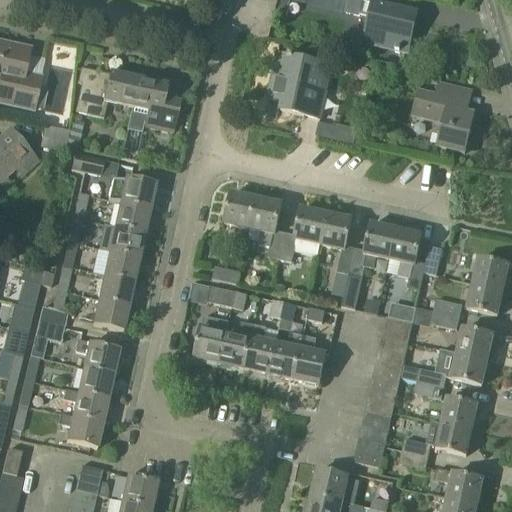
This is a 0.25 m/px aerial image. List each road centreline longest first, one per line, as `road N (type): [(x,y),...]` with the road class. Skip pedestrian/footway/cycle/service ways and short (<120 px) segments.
road 1 (residential): [(261,444),(174,427),(152,405),(152,366),(201,154)]
road 2 (residential): [(201,154),(222,44),(47,0)]
road 3 (residential): [(435,203),(201,154)]
road 4 (residential): [(261,444),(328,459),(356,323)]
